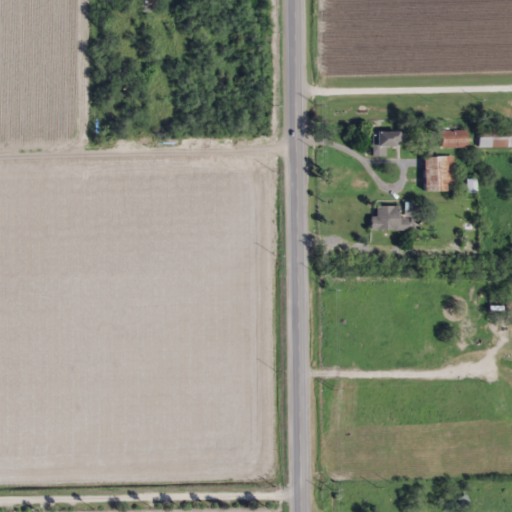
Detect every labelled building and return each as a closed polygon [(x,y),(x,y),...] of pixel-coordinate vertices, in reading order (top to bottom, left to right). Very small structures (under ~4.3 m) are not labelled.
[(140,0),(140,9),(154,9),(154,0),(140,0)] [(511,149),(511,128),(477,128),(477,149),(511,149)] [(466,131),(440,131),(440,149),(466,149),(466,131)] [(372,157),(385,157),(385,148),(397,148),(397,132),(372,132),(372,157)] [(423,158),(423,192),(453,192),(453,158),(423,158)] [(397,207),(375,207),(375,217),(369,217),(369,231),(408,231),(408,220),(397,220),(397,207)] [(435,220),(440,232),(454,227),(449,215),(435,220)]
